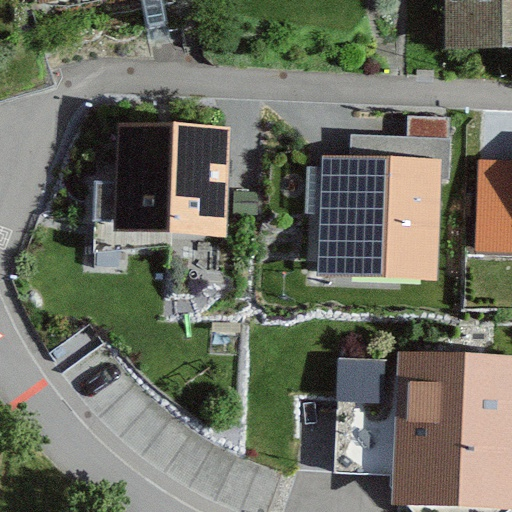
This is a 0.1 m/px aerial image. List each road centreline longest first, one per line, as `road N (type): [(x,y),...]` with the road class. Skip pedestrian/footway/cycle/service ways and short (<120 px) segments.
road 1 (residential): [(0,136),(120,81),(406,92)]
road 2 (residential): [(0,333),(162,500),(188,511)]
